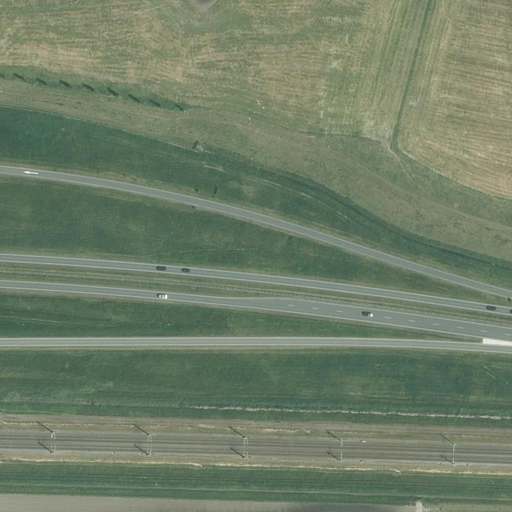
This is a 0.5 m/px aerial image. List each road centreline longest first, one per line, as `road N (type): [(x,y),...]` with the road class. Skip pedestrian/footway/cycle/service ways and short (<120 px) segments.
road 1 (trunk): [(511,295),(211,204),(0,167)]
road 2 (trunk): [(0,284),(287,308),(511,338)]
road 3 (trunk): [(511,311),(0,258)]
road 4 (track): [(0,418),(511,434)]
road 5 (trunk): [(0,340),(511,348)]
